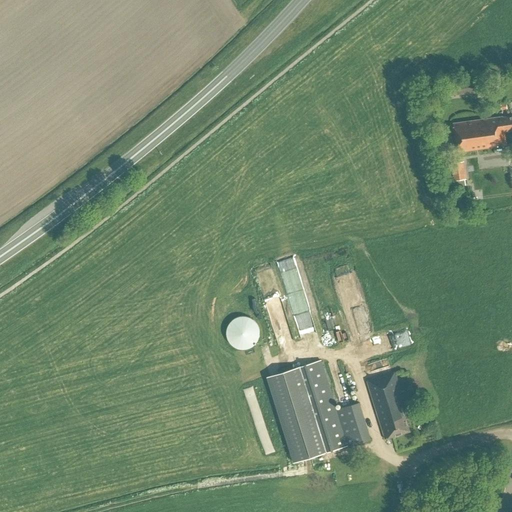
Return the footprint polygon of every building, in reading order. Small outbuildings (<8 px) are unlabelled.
[(488,74),(489,86),(507,83),(506,78),(503,78),(503,75),(500,76),(499,72),(488,74)] [(448,83),(449,96),(480,91),(478,79),(448,83)] [(511,131),(511,115),(493,118),(454,124),(457,152),(507,145),(505,132),(511,131)] [(464,161),(451,163),(453,181),(466,179),(464,161)] [(331,314),(344,311),(342,304),(329,307),(331,314)] [(285,338),(300,334),(293,309),(278,313),(285,338)] [(343,311),(330,317),(335,330),(349,324),(343,311)] [(233,348),(238,351),(244,351),(250,350),(255,347),(259,342),(260,336),(260,331),(258,325),(254,320),(248,317),(242,317),(236,318),(231,322),(227,327),(226,333),(226,339),(229,344),(233,348)] [(310,347),(333,345),(332,324),(309,325),(310,347)] [(369,351),(391,346),(388,334),(366,339),(369,351)] [(321,360),(291,370),(267,377),(293,462),(317,455),(347,445),(347,447),(370,440),(359,402),(336,409),(321,360)] [(385,438),(410,430),(405,415),(408,414),(395,372),(367,381),(385,438)]
